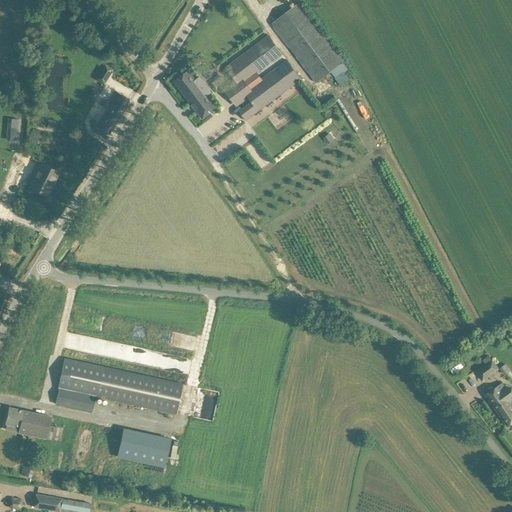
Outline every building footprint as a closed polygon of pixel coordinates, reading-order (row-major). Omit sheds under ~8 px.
[(343,62),(304,11),(298,3),(272,23),(317,82),(330,72),(342,63),(343,62)] [(269,35),(231,63),(245,81),(238,86),(231,92),(236,99),(244,92),(248,97),(249,99),(252,103),(258,111),(301,79),(287,60),(262,79),(261,80),(250,88),(246,82),(256,74),(258,73),(283,54),(269,35)] [(347,70),(342,63),(330,72),(335,79),(347,70)] [(103,64),(98,72),(108,78),(113,71),(103,64)] [(174,81),(203,119),(215,109),(217,108),(204,91),(208,89),(199,77),(196,80),(188,70),(174,81)] [(256,74),(246,82),(250,88),(261,80),(256,74)] [(100,94),(93,90),(88,98),(95,102),(100,94)] [(108,135),(130,100),(117,92),(111,100),(109,103),(111,104),(96,127),(100,130),(108,135)] [(258,111),(252,103),(239,113),(245,121),(258,111)] [(7,123),(6,140),(17,141),(18,123),(7,123)] [(234,143),(244,131),(238,127),(228,139),(234,143)] [(38,145),(40,130),(34,129),(32,144),(38,145)] [(59,172),(50,168),(40,163),(28,187),(38,192),(47,196),(52,186),(59,173),(59,172)] [(483,360),(486,364),(476,371),(483,381),(499,369),(492,359),(492,360),(489,356),(483,360)] [(183,384),(84,363),(64,358),(58,388),(59,388),(55,404),(65,406),(74,408),(92,412),(95,396),(97,396),(166,411),(176,414),(183,384)] [(504,374),(510,370),(506,363),(500,368),(504,374)] [(502,382),(485,394),(508,426),(511,422),(511,405),(509,402),(511,399),(511,387),(508,390),(502,382)] [(50,425),(51,417),(8,407),(5,423),(20,426),(18,432),(28,434),(47,438),(56,441),(57,440),(61,441),(62,436),(61,436),(58,435),(59,428),(50,425)] [(123,428),(117,457),(164,468),(171,439),(123,428)] [(61,509),(62,499),(36,494),(34,507),(60,511),(61,509)] [(9,508),(20,508),(20,499),(9,499),(9,508)]
